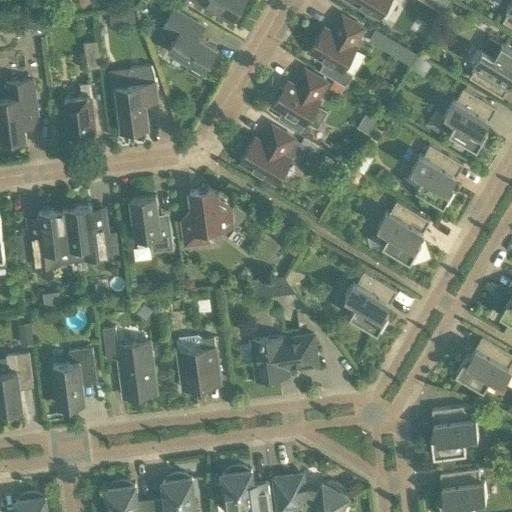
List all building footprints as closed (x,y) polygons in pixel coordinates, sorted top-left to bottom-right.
[(195,0),(232,22),(244,0),(195,0)] [(353,0),(380,16),(389,0),(353,0)] [(511,0),(510,0),(506,7),(510,9),(503,20),(511,25),(511,0)] [(201,74),(217,47),(191,32),(197,22),(173,8),(161,28),(175,37),(169,48),(189,61),(187,65),(201,74)] [(121,12),(123,26),(135,25),(134,11),(121,12)] [(353,73),(344,67),(356,46),(354,45),(364,27),(342,14),(332,32),(324,27),(310,50),(326,60),(320,69),(334,78),(346,84),(347,82),(348,83),(353,73)] [(41,33),(40,23),(31,24),(32,31),(35,34),(41,33)] [(391,51),(397,39),(377,27),(370,38),(391,51)] [(511,48),(489,35),(482,48),(473,63),(476,65),(469,77),(503,96),(511,81),(511,48)] [(85,47),(89,74),(103,72),(99,45),(85,47)] [(418,54),(410,67),(419,72),(426,59),(418,54)] [(151,64),(130,67),(108,69),(113,114),(120,113),(122,128),(123,128),(124,131),(127,133),(136,131),(139,129),(138,126),(149,125),(145,93),(157,92),(154,72),(151,64)] [(295,86),(287,81),(283,88),(280,86),(275,95),(278,97),(274,104),(284,110),(279,117),(301,130),(305,122),(306,123),(319,101),(316,99),(327,82),(306,69),(295,86)] [(0,97),(0,137),(0,140),(9,139),(12,143),(27,141),(23,112),(37,110),(33,78),(6,82),(8,96),(0,97)] [(341,93),(346,84),(334,78),(329,86),(341,93)] [(69,135),(96,132),(89,82),(80,83),(82,96),(65,98),(69,135)] [(456,99),(453,97),(445,92),(425,123),(438,131),(441,127),(477,148),(488,129),(485,127),(497,107),(463,87),(456,99)] [(370,103),(366,111),(378,118),(382,110),(370,103)] [(319,152),(294,137),(272,124),(262,141),(254,137),(240,160),(277,181),(290,158),(319,152)] [(430,210),(436,199),(444,204),(455,185),(452,183),(464,163),(430,143),(423,155),(420,153),(411,167),(423,174),(416,187),(428,195),(422,206),(430,210)] [(221,217),(230,204),(218,195),(217,187),(208,188),(202,184),(198,189),(190,191),(193,218),(182,220),(185,244),(210,241),(209,229),(222,227),(221,217)] [(152,251),(174,248),(170,220),(160,222),(156,195),(131,198),(136,236),(150,234),(152,251)] [(418,239),(430,219),(396,199),(390,211),(386,209),(378,223),(390,231),(382,244),(410,260),(422,241),(418,239)] [(91,203),(65,206),(70,246),(83,244),(85,259),(111,255),(107,226),(94,228),(91,203)] [(70,246),(65,206),(39,210),(42,234),(29,236),(33,265),(59,262),(57,248),(70,246)] [(19,255),(29,253),(25,232),(16,233),(19,255)] [(295,254),(305,240),(294,232),(284,245),(295,254)] [(386,310),(397,290),(364,270),(357,281),(354,279),(345,294),(357,301),(350,314),(378,331),(389,312),(386,310)] [(194,281),(191,277),(186,278),(187,286),(195,285),(194,281)] [(142,290),(141,285),(135,281),(131,282),(132,292),(142,290)] [(59,288),(43,290),(45,304),(61,303),(59,288)] [(511,294),(500,313),(511,320),(511,294)] [(124,396),(156,392),(150,340),(118,344),(115,326),(103,327),(107,359),(119,357),(124,396)] [(33,341),(32,330),(23,331),(24,342),(33,341)] [(214,336),(201,337),(202,336),(198,333),(179,335),(176,339),(178,351),(183,388),(220,383),(214,336)] [(287,368),(318,364),(314,334),(284,337),(283,335),(252,339),(257,379),(288,375),(287,368)] [(511,367),(509,366),(511,361),(511,352),(482,334),(471,354),(467,352),(456,372),(484,388),(491,375),(504,383),(511,368),(511,367)] [(82,378),(96,376),(93,347),(69,350),(70,361),(53,364),(58,404),(85,401),(82,378)] [(0,357),(0,411),(22,409),(19,381),(33,379),(29,351),(6,354),(6,357),(0,357)] [(456,465),(454,452),(466,450),(464,435),(478,433),(476,417),(472,417),(471,404),(432,408),(435,431),(431,432),(434,454),(440,453),(442,467),(456,465)] [(270,511),(268,489),(254,491),(252,468),(248,468),(247,466),(243,464),(238,464),(233,464),(229,466),(225,469),(226,471),(222,472),(227,509),(235,508),(235,511),(270,511)] [(474,511),(472,498),(487,496),(484,480),(481,480),(479,467),(440,471),(443,494),(439,495),(441,511),(474,511)] [(314,486),(306,486),(304,470),(273,474),(278,509),(295,507),(302,511),(338,511),(348,495),(345,493),(346,491),(344,487),(341,484),(337,481),(332,480),(327,480),(326,482),(323,480),(319,487),(314,486)] [(152,504),(152,511),(196,511),(192,475),(188,476),(188,474),(184,472),(179,471),(174,472),(170,474),(166,476),(166,479),(162,479),(165,502),(152,504)] [(212,484),(222,483),(221,472),(211,473),(212,484)] [(152,511),(152,504),(138,506),(135,483),(131,483),(131,481),(127,479),(122,478),(117,479),(113,481),(109,484),(109,486),(106,487),(109,511),(152,511)] [(48,511),(46,495),(42,495),(42,493),(37,491),(32,490),(28,491),(23,492),(18,496),(18,498),(16,498),(17,511),(48,511)]
